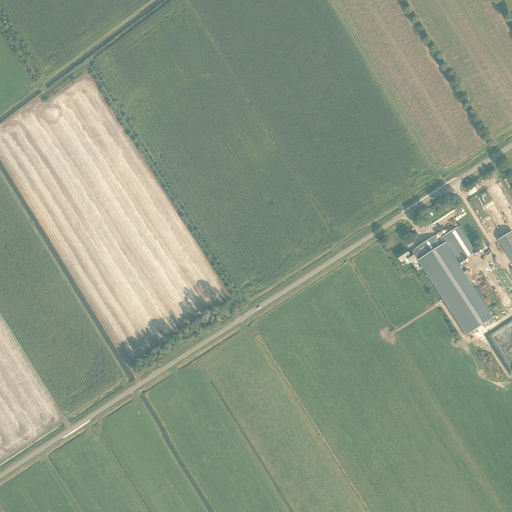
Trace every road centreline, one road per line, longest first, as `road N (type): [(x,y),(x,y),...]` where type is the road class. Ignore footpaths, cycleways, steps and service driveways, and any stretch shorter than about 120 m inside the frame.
road 1 (unclassified): [(0,476),(511,145)]
road 2 (unknown): [(0,313),(71,429)]
